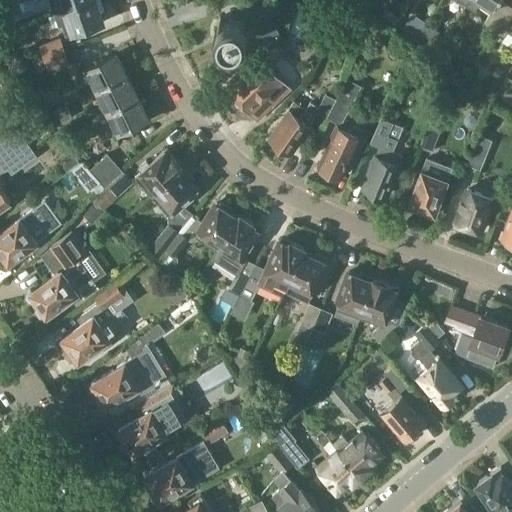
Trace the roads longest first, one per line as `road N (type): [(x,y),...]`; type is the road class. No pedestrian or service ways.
road 1 (residential): [(511,283),(313,209),(237,152),(185,99),(141,0)]
road 2 (residential): [(91,511),(0,366)]
road 3 (residential): [(384,511),(511,403)]
